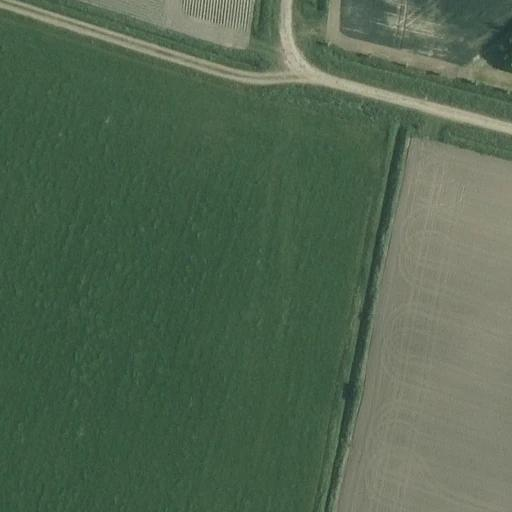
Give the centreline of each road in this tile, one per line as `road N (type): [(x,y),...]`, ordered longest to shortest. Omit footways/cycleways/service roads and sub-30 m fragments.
road 1 (track): [(302,71),(274,80),(224,75),(0,4)]
road 2 (track): [(511,131),(302,71),(287,48),(287,0)]
